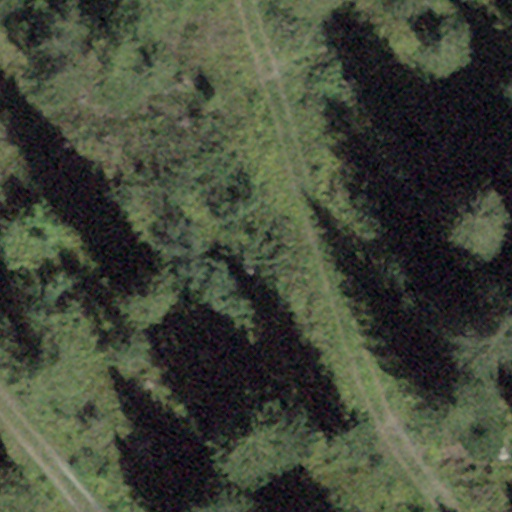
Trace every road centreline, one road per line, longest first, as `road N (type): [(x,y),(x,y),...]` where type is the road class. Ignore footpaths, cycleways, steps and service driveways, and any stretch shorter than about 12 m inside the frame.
road 1 (track): [(247,0),(303,208),(382,413),(453,511)]
road 2 (track): [(0,398),(95,511)]
